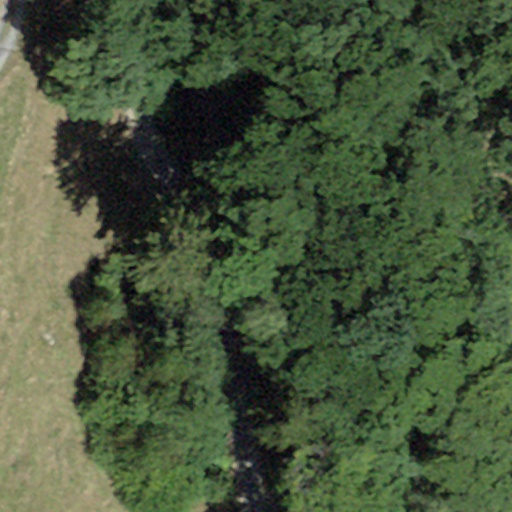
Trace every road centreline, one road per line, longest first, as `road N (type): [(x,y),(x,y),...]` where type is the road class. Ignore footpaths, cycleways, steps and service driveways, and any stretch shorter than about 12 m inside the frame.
road 1 (track): [(231,376),(270,263),(213,117),(200,0)]
road 2 (track): [(231,376),(121,0)]
road 3 (track): [(250,511),(231,376)]
